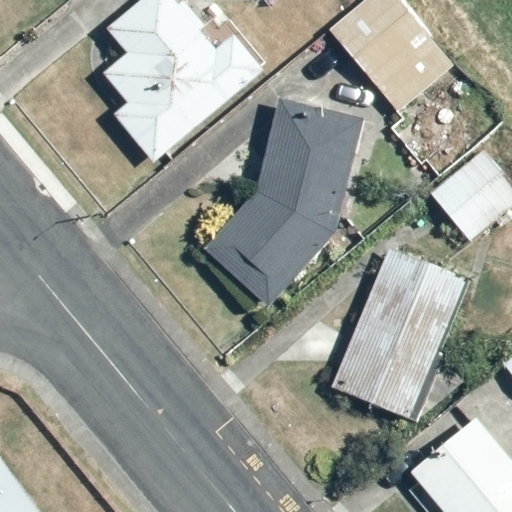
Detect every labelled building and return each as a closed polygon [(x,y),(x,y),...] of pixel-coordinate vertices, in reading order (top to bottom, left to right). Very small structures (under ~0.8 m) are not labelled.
[(111,114),(152,162),(263,69),(234,35),(216,50),(173,0),(143,0),(107,31),(125,53),(101,74),(125,102),(111,114)] [(397,0),(365,0),(329,29),(397,111),(452,66),(397,0)] [(256,195),(206,249),(269,306),(338,231),(364,120),(279,99),(256,195)] [(511,184),(484,151),(431,193),(470,240),(511,205),(511,184)] [(333,387),(417,420),(473,277),(390,244),(333,387)] [(410,473),(441,511),(511,511),(511,461),(477,419),(410,473)] [(51,511),(0,438),(0,511),(51,511)]
